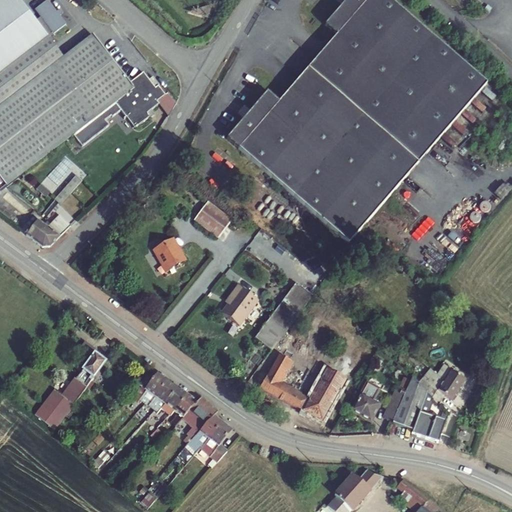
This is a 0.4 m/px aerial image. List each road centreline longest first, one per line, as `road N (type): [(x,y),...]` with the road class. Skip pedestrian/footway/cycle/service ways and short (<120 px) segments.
road 1 (secondary): [(511,494),(451,468),(327,448),(261,426),(46,271)]
road 2 (residential): [(205,76),(142,175),(46,271)]
